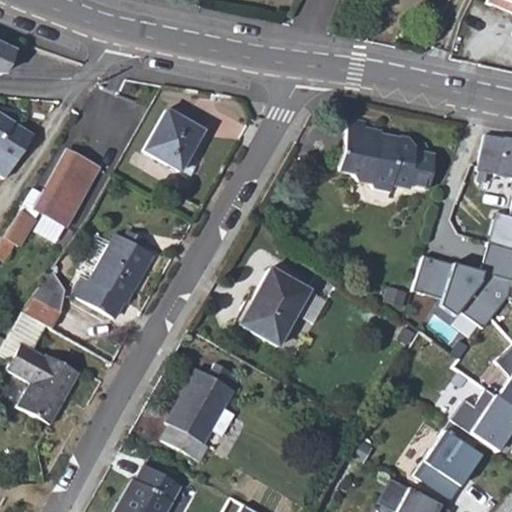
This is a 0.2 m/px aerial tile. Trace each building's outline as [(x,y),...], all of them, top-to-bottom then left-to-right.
[(485,0),(483,6),(511,18),(511,15),(511,8),(492,0),(485,0)] [(511,0),(492,0),(511,8),(511,15),(511,18),(511,17),(511,0)] [(0,65),(9,50),(0,45),(0,65)] [(166,107),(142,148),(177,169),(202,129),(166,107)] [(0,119),(0,174),(25,135),(0,119)] [(343,124),(332,171),(347,174),(351,182),(361,184),(364,191),(383,195),(384,190),(401,194),(402,189),(418,192),(426,158),(407,153),(408,148),(402,140),(393,138),(392,142),(374,138),(376,133),(360,129),(361,122),(351,119),(343,124)] [(472,173),(511,180),(511,145),(480,139),(472,173)] [(34,193),(25,189),(0,230),(0,245),(4,239),(7,240),(26,210),(43,220),(78,163),(59,152),(34,193)] [(92,170),(78,163),(43,220),(57,228),(92,170)] [(117,245),(135,256),(140,245),(122,236),(117,245)] [(145,261),(135,256),(117,245),(110,242),(85,284),(77,280),(66,300),(70,302),(101,319),(106,322),(116,305),(119,307),(145,261)] [(417,260),(406,293),(446,321),(453,316),(476,333),(503,301),(504,296),(506,275),(508,260),(508,254),(480,246),(472,274),(417,260)] [(245,305),(232,326),(274,351),(307,296),(270,275),(251,305),(245,305)] [(49,294),(34,285),(14,314),(33,325),(40,313),(39,312),(49,294)] [(66,310),(96,327),(101,319),(70,302),(66,310)] [(71,376),(38,358),(36,361),(23,354),(37,328),(33,325),(14,314),(0,338),(0,363),(3,365),(0,370),(0,373),(21,386),(9,410),(42,428),(71,376)] [(167,426),(158,443),(195,465),(205,447),(199,443),(207,430),(219,436),(230,415),(219,409),(235,380),(213,366),(205,379),(193,373),(163,424),(167,426)] [(473,448),(441,426),(404,479),(441,505),(472,461),(464,456),(473,448)] [(126,482),(107,511),(160,511),(174,489),(139,469),(130,484),(126,482)] [(439,511),(440,510),(380,477),(366,502),(384,511),(439,511)]
